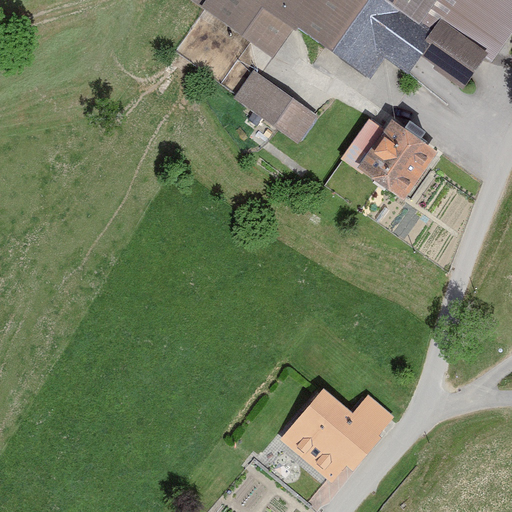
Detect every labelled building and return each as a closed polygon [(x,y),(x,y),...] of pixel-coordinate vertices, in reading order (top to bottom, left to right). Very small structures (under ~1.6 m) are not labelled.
[(447,0),(203,0),(211,5),(182,47),(222,75),(272,2),(375,73),(388,53),(419,74),(430,57),(447,33),(432,23),(447,0)] [(453,25),(447,33),(430,57),(470,86),(493,53),(453,25)] [(256,67),(235,95),(299,141),(320,113),(256,67)] [(402,120),(368,167),(413,199),(446,151),(402,120)] [(330,385),(290,437),(334,471),(345,456),(360,467),(400,416),(369,392),(358,406),(330,385)]
